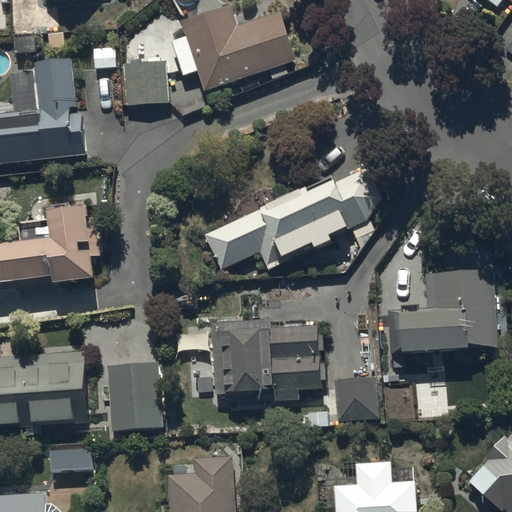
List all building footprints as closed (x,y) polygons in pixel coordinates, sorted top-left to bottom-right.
[(234,0),(232,0),(184,17),(189,31),(175,35),(188,73),(202,68),(209,89),(301,57),(284,7),(242,21),(234,0)] [(73,55),(36,59),(37,68),(14,70),(18,108),(0,109),(0,161),(90,152),(86,108),(78,109),(73,55)] [(166,56),(127,58),(129,104),(168,102),(166,56)] [(267,206),(207,232),(223,268),(263,251),(269,265),(289,257),(286,250),(318,236),(320,240),(338,233),(335,225),(355,217),(362,234),(379,227),(374,215),(391,208),(372,164),(344,176),(342,172),(313,184),(312,181),(265,201),(267,206)] [(15,172),(0,173),(0,196),(5,196),(16,186),(15,172)] [(0,274),(59,270),(59,274),(98,272),(96,243),(87,244),(86,235),(94,234),(92,198),(53,201),(55,230),(46,231),(45,218),(24,219),(25,235),(0,236),(0,274)] [(498,263),(428,267),(430,307),(407,308),(409,348),(502,344),(498,263)] [(275,315),(214,318),(219,389),(231,388),(232,403),(248,402),(247,386),(260,386),(260,401),(304,398),(304,388),(326,386),(322,321),(276,324),(275,315)] [(87,349),(0,355),(0,426),(92,420),(87,349)] [(160,359),(111,363),(116,430),(165,426),(160,359)] [(381,369),(337,372),(339,410),(309,411),(310,427),(384,423),(381,369)] [(511,511),(511,435),(511,436),(508,433),(488,453),(491,456),(472,476),(508,511),(511,511)] [(198,470),(171,471),(171,511),(241,511),(241,455),(197,456),(198,470)] [(337,511),(418,511),(418,479),(395,479),(395,458),(359,458),(359,483),(337,483),(337,511)] [(49,489),(0,488),(0,511),(68,511),(69,507),(49,507),(49,489)]
